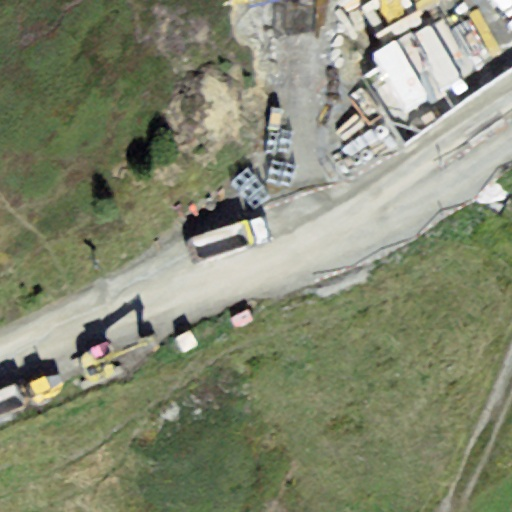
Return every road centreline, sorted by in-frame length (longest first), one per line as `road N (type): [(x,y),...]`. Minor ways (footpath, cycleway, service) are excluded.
road 1 (track): [(0,370),(166,282),(387,106)]
road 2 (unclassified): [(387,106),(511,26)]
